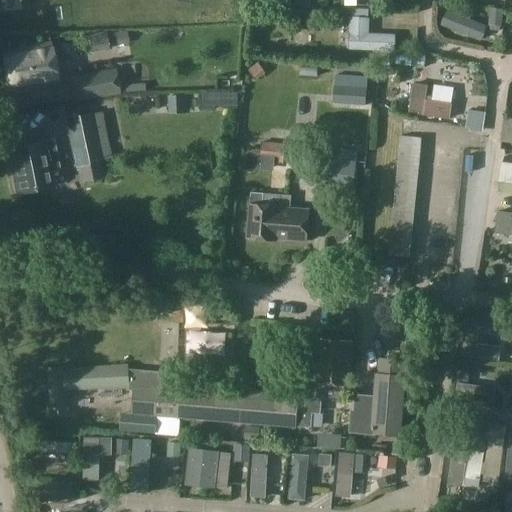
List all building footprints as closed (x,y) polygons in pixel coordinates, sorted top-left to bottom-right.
[(459,6),(455,15),(447,12),(442,26),(480,41),(485,28),(469,21),(473,12),(459,6)] [(367,19),(349,19),(349,50),(392,50),(393,37),(367,36),(367,19)] [(126,32),(114,34),(116,46),(128,44),(126,32)] [(49,45),(2,53),(9,92),(56,84),(49,45)] [(74,78),(78,101),(118,94),(114,71),(74,78)] [(334,87),(333,105),(365,107),(366,89),(366,87),(367,77),(335,75),(334,87)] [(412,84),(410,102),(408,114),(449,120),(450,110),(451,105),(451,104),(431,101),(432,97),(426,96),(427,89),(427,86),(412,84)] [(180,116),(179,99),(167,100),(167,116),(180,116)] [(99,162),(88,115),(66,120),(77,166),(99,162)] [(499,157),(511,157),(511,132),(501,132),(499,157)] [(399,137),(388,257),(409,258),(420,139),(399,137)] [(6,150),(16,197),(54,189),(51,173),(60,171),(53,140),(6,150)] [(278,163),(292,164),(294,145),(260,142),(259,156),(279,157),(278,163)] [(318,150),(315,188),(338,190),(338,189),(353,190),(356,152),(338,151),(322,150),(318,150)] [(511,164),(501,163),(497,193),(511,194),(511,164)] [(249,205),(247,239),(276,241),(278,208),(261,206),(262,194),(250,193),(249,205)] [(278,208),(276,241),(305,243),(306,210),(288,208),(278,208)] [(511,215),(511,214),(496,212),(493,234),(508,236),(507,243),(511,243),(511,215)] [(159,313),(173,315),(174,304),(160,302),(159,313)] [(392,324),(399,328),(408,314),(401,309),(392,324)] [(420,339),(428,326),(410,315),(403,328),(420,339)] [(462,343),(460,356),(498,361),(500,348),(476,345),(478,328),(466,326),(463,344),(462,343)] [(511,328),(502,327),(501,341),(511,342),(511,328)] [(317,340),(314,385),(322,385),(321,399),(342,400),(343,386),(348,386),(351,342),(317,340)] [(399,436),(403,361),(403,360),(377,359),(375,398),(360,397),(359,413),(351,413),(350,433),(399,436)] [(471,361),(458,359),(456,371),(469,373),(471,361)] [(63,369),(46,370),(49,418),(66,417),(64,391),(129,388),(129,391),(132,392),(131,415),(154,416),(154,418),(178,419),(296,428),(296,427),(310,428),(311,414),(319,415),(320,404),(297,402),(298,393),(295,393),(295,399),(160,388),(160,382),(160,373),(128,369),(127,365),(63,369)] [(131,415),(130,431),(153,433),(153,434),(176,436),(178,419),(154,418),(154,416),(131,415)] [(471,421),(469,433),(481,435),(483,423),(471,421)] [(238,434),(238,426),(213,425),(213,433),(238,434)] [(511,434),(507,434),(502,479),(511,480),(511,434)] [(455,438),(448,484),(477,489),(478,484),(485,442),(455,438)] [(111,456),(112,440),(85,439),(84,480),(99,481),(99,456),(111,456)] [(129,441),(116,440),(115,455),(128,456),(129,441)] [(233,446),(232,462),(249,463),(250,447),(233,446)] [(214,488),(218,454),(190,450),(186,484),(214,488)] [(364,456),(354,455),(340,454),(336,497),(350,498),(353,473),(362,474),(364,456)] [(379,457),(378,468),(395,470),(396,458),(379,457)]
